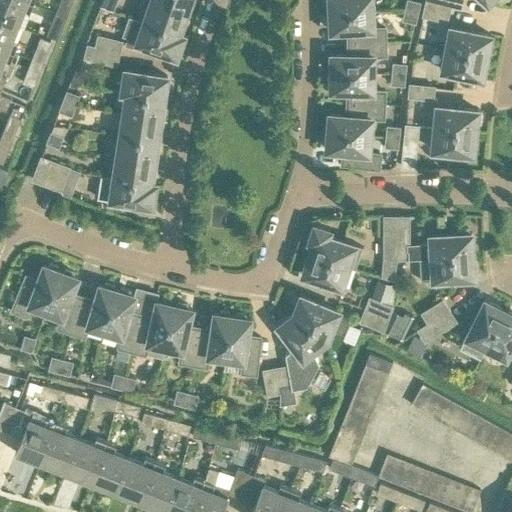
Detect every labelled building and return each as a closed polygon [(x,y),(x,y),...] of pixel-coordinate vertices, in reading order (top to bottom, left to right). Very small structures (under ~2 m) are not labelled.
[(29,0),(0,0),(0,16),(16,23),(22,9),(29,12),(33,1),(29,0)] [(59,0),(55,10),(66,15),(71,0),(59,0)] [(153,0),(150,0),(143,20),(183,34),(184,33),(179,31),(182,24),(185,25),(189,13),(153,0)] [(153,0),(189,13),(193,0),(192,0),(153,0)] [(330,8),(330,11),(372,9),(371,0),(325,0),(326,8),(330,8)] [(417,0),(406,0),(405,8),(417,11),(420,1),(417,0)] [(450,4),(434,0),(425,0),(423,13),(446,19),(450,4)] [(417,11),(405,8),(402,18),(415,21),(417,11)] [(347,28),(348,40),(385,40),(385,26),(373,26),(372,9),(330,11),(330,14),(326,14),(327,24),(330,24),(331,29),(347,28)] [(66,15),(55,10),(46,33),(57,37),(66,15)] [(0,16),(0,45),(13,50),(17,41),(10,38),(16,23),(0,16)] [(183,34),(143,20),(136,41),(176,55),(183,34)] [(486,55),(490,33),(450,25),(446,47),(486,55)] [(98,34),(95,45),(119,51),(121,39),(98,34)] [(40,35),(31,58),(42,62),(50,40),(40,35)] [(331,67),(331,70),(373,71),(373,54),(385,54),(385,40),(348,40),(348,52),(331,52),(331,57),(327,57),(327,67),(331,67)] [(95,45),(87,43),(85,55),(116,63),(119,51),(95,45)] [(13,50),(0,45),(0,87),(1,88),(6,76),(0,73),(0,63),(2,58),(9,61),(13,50)] [(482,77),(486,55),(446,47),(441,69),(482,77)] [(42,62),(31,58),(22,80),(33,85),(42,62)] [(393,61),(392,71),(405,73),(405,62),(393,61)] [(125,67),(122,90),(163,96),(167,74),(125,67)] [(70,80),(81,84),(85,73),(75,69),(70,80)] [(347,89),(347,101),(384,102),(385,89),(373,88),(373,71),(331,70),(331,74),(327,73),(327,83),(331,83),(330,88),(347,89)] [(405,73),(392,71),(391,82),(404,83),(405,73)] [(408,94),(432,97),(434,85),(410,82),(408,94)] [(67,89),(63,99),(75,103),(79,94),(67,89)] [(124,104),(123,112),(165,118),(167,105),(162,104),(163,96),(122,90),(121,90),(117,90),(115,102),(124,104)] [(75,103),(63,99),(59,108),(71,113),(75,103)] [(328,126),(328,129),(370,133),(371,116),(383,117),(384,102),(347,101),(346,113),(329,111),(329,116),(325,116),(324,126),(328,126)] [(436,103),(434,126),(475,130),(477,108),(436,103)] [(10,112),(1,135),(11,139),(20,116),(10,112)] [(112,124),(111,132),(157,139),(158,130),(163,131),(165,118),(123,112),(121,122),(112,124)] [(403,147),(415,148),(418,124),(406,123),(403,147)] [(387,124),(386,134),(398,135),(399,125),(387,124)] [(475,130),(434,126),(432,148),(473,152),(475,130)] [(370,133),(328,129),(327,133),(324,132),(323,142),(327,142),(326,147),(343,149),(341,162),(379,166),(380,152),(368,150),(370,133)] [(47,140),(58,145),(62,135),(51,130),(47,140)] [(118,143),(117,154),(158,161),(160,148),(156,147),(157,139),(111,132),(110,138),(118,143)] [(398,135),(386,134),(385,145),(397,146),(398,135)] [(11,139),(1,135),(0,136),(0,160),(2,161),(11,139)] [(117,154),(113,176),(155,182),(155,181),(151,180),(152,173),(156,173),(158,161),(117,154)] [(32,177),(44,182),(52,159),(41,155),(32,177)] [(52,159),(44,182),(60,188),(69,166),(52,159)] [(155,182),(113,176),(111,188),(99,186),(98,196),(152,204),(155,182)] [(313,240),(309,251),(355,266),(362,245),(328,234),(330,228),(314,223),(309,239),(313,240)] [(408,243),(408,257),(408,258),(431,256),(431,255),(472,253),(471,231),(468,231),(468,227),(456,227),(457,231),(430,233),(430,242),(408,243)] [(396,257),(396,233),(384,233),(384,256),(382,275),(394,279),(396,257)] [(408,233),(396,233),(396,257),(408,257),(408,243),(408,233)] [(355,266),(309,251),(302,272),(341,285),(348,265),(355,267),(355,266)] [(472,253),(431,255),(431,256),(433,278),(474,275),(472,253)] [(29,302),(45,308),(60,269),(57,268),(59,264),(49,261),(48,264),(44,262),(38,278),(26,273),(11,308),(25,314),(29,302)] [(58,326),(71,330),(83,295),(71,291),(77,275),(73,273),(74,270),(65,267),(63,270),(60,269),(45,308),(62,315),(58,326)] [(372,294),(388,300),(394,283),(377,277),(372,294)] [(88,323),(104,328),(117,288),(114,287),(115,283),(105,281),(104,284),(99,283),(95,299),(83,295),(71,330),(84,335),(88,323)] [(118,345),(131,348),(141,312),(129,309),(134,293),(129,291),(130,288),(121,285),(120,289),(117,288),(104,328),(121,333),(118,345)] [(301,293),(293,311),(327,337),(339,309),(301,293)] [(369,296),(365,307),(387,316),(392,304),(369,296)] [(162,356),(165,344),(174,303),(171,302),(171,299),(162,297),(161,300),(156,299),(153,315),(141,312),(131,348),(145,352),(145,351),(162,356)] [(422,311),(428,321),(449,309),(442,298),(422,311)] [(477,340),(486,345),(504,308),(484,298),(460,346),(471,351),(477,340)] [(179,360),(193,362),(200,325),(188,323),(192,307),(187,306),(187,302),(178,300),(177,303),(174,303),(165,344),(181,348),(179,360)] [(387,316),(365,307),(360,318),(383,327),(387,316)] [(209,353),(226,356),(232,314),(229,313),(229,310),(220,308),(219,312),(214,311),(212,328),(200,325),(193,362),(207,365),(209,353)] [(385,327),(402,336),(413,314),(404,310),(402,313),(394,308),(385,327)] [(511,312),(504,308),(486,345),(506,355),(511,342),(511,312)] [(449,309),(428,321),(418,328),(425,338),(455,319),(449,309)] [(232,314),(226,356),(243,358),(241,370),(256,372),(260,335),(247,333),(250,316),(245,316),(245,312),(236,311),(235,314),(232,314)] [(293,311),(277,324),(294,346),(285,353),(287,364),(292,387),(304,385),(318,361),(313,348),(327,337),(293,311)] [(25,334),(21,346),(31,349),(35,337),(25,334)] [(10,352),(0,349),(0,360),(7,363),(10,352)] [(369,350),(365,361),(387,370),(392,359),(369,350)] [(17,361),(24,363),(26,355),(19,354),(17,361)] [(49,367),(59,369),(62,357),(52,355),(49,367)] [(62,357),(59,369),(69,372),(72,360),(62,357)] [(365,361),(361,371),(383,381),(387,370),(365,361)] [(292,387),(287,364),(275,366),(280,389),(292,387)] [(280,389),(275,366),(263,368),(268,392),(280,389)] [(0,369),(0,381),(6,383),(9,372),(0,369)] [(111,383),(121,386),(124,374),(114,371),(111,383)] [(361,371),(357,382),(379,391),(383,381),(361,371)] [(124,374),(121,386),(131,389),(135,376),(124,374)] [(410,402),(421,408),(432,386),(422,380),(410,402)] [(38,393),(62,399),(65,389),(41,382),(38,393)] [(357,382),(353,392),(375,401),(379,391),(357,382)] [(421,408),(430,413),(442,392),(432,386),(421,408)] [(292,387),(280,389),(280,402),(294,399),(292,387)] [(174,400),(184,403),(187,391),(177,388),(174,400)] [(65,389),(62,399),(85,406),(88,395),(65,389)] [(91,402),(114,408),(117,397),(94,391),(91,402)] [(187,391),(184,403),(194,405),(197,393),(187,391)] [(353,392),(349,402),(371,411),(375,401),(353,392)] [(430,413),(440,418),(451,397),(442,392),(430,413)] [(117,397),(114,408),(138,414),(141,404),(117,397)] [(440,418),(449,423),(461,402),(451,397),(440,418)] [(0,427),(6,429),(15,404),(3,400),(0,407),(0,427)] [(349,402),(345,412),(367,421),(371,411),(349,402)] [(449,423),(459,429),(470,407),(461,402),(449,423)] [(15,451),(41,461),(57,419),(47,415),(44,422),(30,417),(32,411),(20,406),(10,431),(21,436),(15,451)] [(459,429),(468,434),(480,413),(470,407),(459,429)] [(141,420),(164,427),(167,416),(144,410),(141,420)] [(345,412),(341,422),(363,431),(367,421),(345,412)] [(468,434),(478,439),(490,418),(480,413),(468,434)] [(167,416),(164,427),(187,433),(190,422),(167,416)] [(478,439),(487,444),(499,423),(490,418),(478,439)] [(41,461),(65,470),(79,436),(64,430),(67,423),(57,419),(41,461)] [(341,422),(337,432),(359,441),(363,431),(341,422)] [(192,434),(215,440),(218,429),(195,423),(192,434)] [(487,444),(497,450),(509,428),(499,423),(487,444)] [(497,450),(506,455),(511,444),(511,430),(509,428),(497,450)] [(218,429),(215,440),(239,447),(241,436),(218,429)] [(337,432),(333,442),(355,451),(359,441),(337,432)] [(65,470),(90,480),(106,439),(96,435),(93,442),(79,436),(65,470)] [(90,480),(114,490),(128,455),(113,450),(116,443),(106,439),(90,480)] [(355,451),(333,442),(328,453),(351,462),(355,451)] [(276,457),(300,463),(302,452),(279,446),(276,457)] [(378,473),(389,478),(398,455),(387,450),(378,473)] [(302,452),(300,463),(323,469),(326,458),(302,452)] [(114,490),(139,499),(155,458),(145,454),(142,461),(128,455),(114,490)] [(329,466),(351,475),(355,464),(333,455),(329,466)] [(389,478),(399,481),(408,459),(398,455),(389,478)] [(139,499),(164,509),(177,475),(162,469),(165,462),(155,458),(139,499)] [(399,481),(410,485),(418,463),(408,459),(399,481)] [(410,485),(420,489),(429,467),(418,463),(410,485)] [(355,464),(351,475),(374,484),(378,473),(355,464)] [(205,478),(190,511),(219,511),(228,491),(239,496),(249,471),(237,466),(229,486),(215,481),(219,469),(209,465),(205,478)] [(420,489),(430,493),(439,470),(429,467),(420,489)] [(430,493),(440,497),(449,474),(439,470),(430,493)] [(164,509),(170,511),(190,511),(205,478),(194,473),(191,481),(177,475),(164,509)] [(250,511),(279,511),(290,486),(280,482),(277,489),(263,483),(266,477),(253,473),(244,498),(255,502),(250,511)] [(440,497),(450,501),(459,478),(449,474),(440,497)] [(450,501),(460,505),(469,482),(459,478),(450,501)] [(376,490),(398,499),(402,489),(380,480),(376,490)] [(469,482),(460,505),(471,509),(480,487),(469,482)] [(279,511),(307,511),(312,502),(297,497),(300,490),(290,486),(279,511)] [(402,489),(398,499),(421,508),(425,498),(402,489)] [(425,510),(430,511),(450,511),(452,508),(429,499),(425,510)] [(307,511),(336,511),(339,505),(329,501),(326,508),(312,502),(307,511)]
